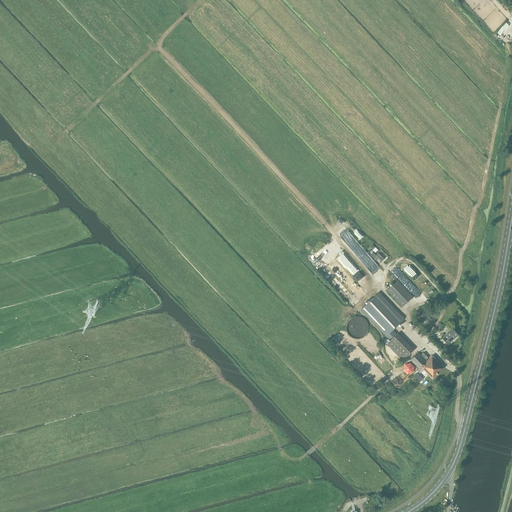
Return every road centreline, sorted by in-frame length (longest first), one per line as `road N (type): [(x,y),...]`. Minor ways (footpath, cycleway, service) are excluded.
road 1 (track): [(154,43),(339,239)]
road 2 (primary): [(449,471),(511,214)]
road 3 (track): [(500,103),(456,280),(421,339)]
road 4 (track): [(297,460),(424,343)]
